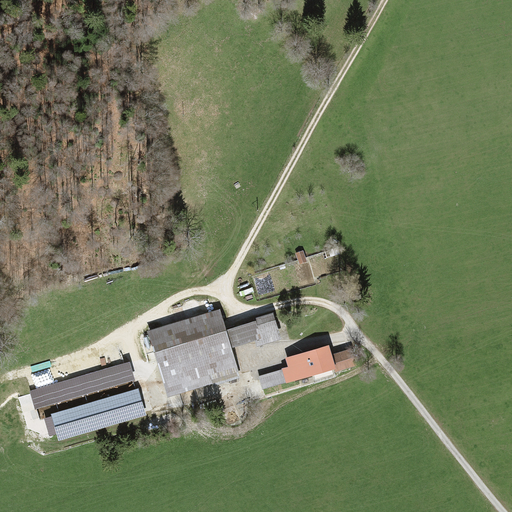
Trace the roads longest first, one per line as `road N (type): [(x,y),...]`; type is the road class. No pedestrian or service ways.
road 1 (track): [(503,511),(336,308),(305,300),(249,308),(230,298)]
road 2 (track): [(380,0),(246,250),(230,298)]
